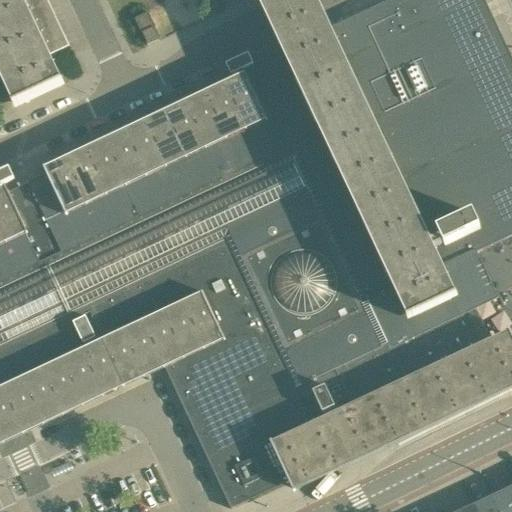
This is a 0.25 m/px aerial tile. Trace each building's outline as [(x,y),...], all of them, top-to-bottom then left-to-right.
[(46,0),(0,0),(0,75),(15,107),(14,107),(15,109),(20,106),(59,88),(64,85),(64,84),(63,84),(49,55),(50,54),(68,46),(46,0)] [(231,77),(230,75),(219,80),(224,91),(47,175),(30,183),(8,193),(3,196),(0,196),(0,293),(284,159),(304,202),(356,312),(361,310),(368,307),(381,300),(395,294),(453,266),(462,262),(460,259),(446,266),(442,257),(450,253),(448,247),(445,248),(444,247),(441,241),(438,233),(474,216),(481,231),(471,236),(478,250),(470,254),(472,258),(511,238),(511,62),(482,0),(387,0),(330,28),(281,51),(266,58),(253,65),(254,67),(232,77),(231,77)] [(148,14),(134,20),(147,46),(160,40),(148,14)] [(232,77),(238,74),(254,67),(253,65),(249,56),(226,67),(230,75),(231,77),(232,77)] [(278,350),(299,391),(381,352),(388,349),(473,308),(459,279),(453,266),(395,294),(381,300),(368,307),(361,310),(356,312),(304,202),(284,159),(0,293),(0,344),(224,240),(278,350)] [(0,186),(15,180),(9,168),(0,172),(0,186)] [(0,447),(165,370),(230,510),(289,483),(294,494),(511,392),(511,337),(510,333),(489,343),(473,308),(388,349),(381,352),(299,391),(278,350),(224,240),(0,344),(0,447)] [(511,511),(511,498),(508,491),(492,498),(497,511),(511,511)] [(497,511),(492,498),(475,506),(477,511),(497,511)]
